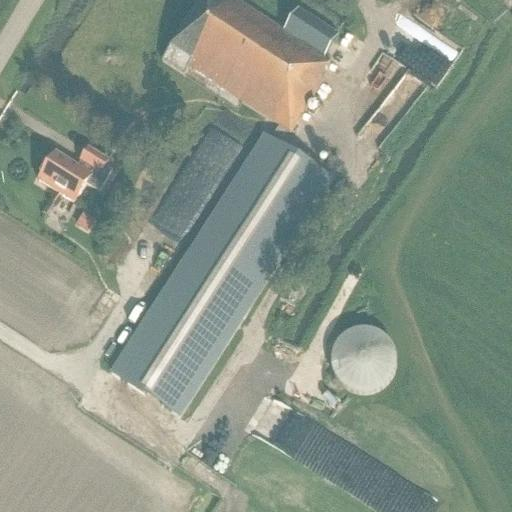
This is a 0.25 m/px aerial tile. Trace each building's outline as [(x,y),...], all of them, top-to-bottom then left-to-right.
[(265,139),(111,377),(178,420),(331,182),(279,148),(287,134),(289,136),(322,84),(319,82),(329,64),(323,60),(337,38),(297,12),(284,35),(230,0),(201,0),(196,9),(195,8),(180,32),(181,33),(169,51),(161,63),(184,77),(190,68),(194,70),(192,73),(279,129),(270,143),(265,139)] [(197,143),(176,183),(210,200),(239,144),(210,129),(201,146),(197,143)] [(77,170),(55,156),(38,184),(74,206),(85,189),(98,196),(112,174),(104,170),(108,164),(87,151),(80,164),(81,164),(77,170)] [(83,216),(76,227),(87,234),(94,222),(83,216)] [(330,367),(331,373),(333,379),(336,384),(341,389),(346,393),(351,395),(357,397),(363,398),(369,397),(374,396),(379,394),(383,390),(387,387),(390,382),(393,376),(395,370),(395,362),(394,355),(391,349),(388,344),(383,339),(377,335),(371,333),(364,332),(357,332),(349,335),(344,338),(338,343),(335,348),(332,353),(330,361),(330,367)] [(367,488),(361,500),(371,504),(377,491),(384,494),(395,472),(369,459),(358,483),(367,488)] [(431,511),(438,496),(404,484),(393,511),(431,511)]
